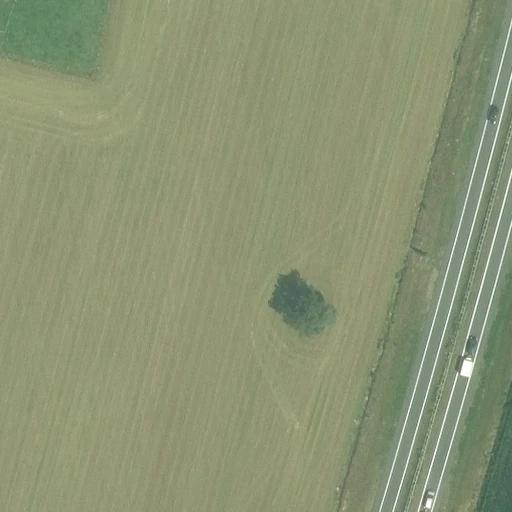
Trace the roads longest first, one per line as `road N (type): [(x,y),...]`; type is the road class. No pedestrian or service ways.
road 1 (trunk): [(511,25),(380,511)]
road 2 (trunk): [(419,511),(511,177)]
